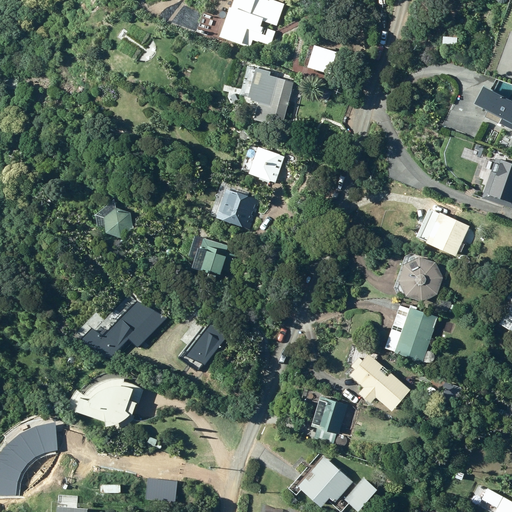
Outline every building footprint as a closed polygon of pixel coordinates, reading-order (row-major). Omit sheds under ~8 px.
[(286,6),(270,0),(238,0),(236,7),(234,7),(223,37),(251,48),(254,41),(271,47),(277,31),(265,27),(267,21),(278,25),(286,6)] [(219,10),(207,6),(197,35),(209,39),(219,10)] [(459,40),(442,39),(442,51),(459,52),(459,40)] [(334,75),(341,52),(319,46),(313,68),(334,75)] [(20,73),(2,71),(0,88),(18,90),(20,73)] [(295,82),(269,75),(257,121),(284,128),(292,97),(297,98),(300,86),(294,85),(295,82)] [(511,93),(508,101),(482,88),(474,105),(501,119),(499,124),(511,130),(511,93)] [(277,183),(286,156),(261,149),(253,175),(277,183)] [(511,208),(511,163),(496,158),(482,198),(511,208)] [(223,188),(213,216),(251,229),(256,216),(253,215),(254,211),(257,212),(258,209),(256,208),(257,204),(259,205),(261,200),(249,196),(252,188),(241,184),(239,190),(233,188),(232,189),(230,189),(230,190),(223,188)] [(135,229),(133,213),(119,208),(107,217),(109,233),(123,238),(135,229)] [(425,244),(455,257),(469,226),(440,212),(425,244)] [(230,246),(207,238),(197,268),(219,276),(220,274),(223,275),(226,269),(232,271),(237,255),(228,252),(230,246)] [(422,302),(437,294),(443,278),(435,262),(418,257),(403,265),(398,281),(406,297),(422,302)] [(97,312),(77,333),(95,352),(113,358),(131,339),(140,348),(169,319),(140,302),(131,294),(105,320),(97,312)] [(423,362),(438,317),(410,308),(410,309),(399,305),(384,349),(394,352),(394,353),(423,362)] [(231,336),(215,324),(208,333),(204,330),(182,358),(199,372),(205,363),(208,365),(231,336)] [(391,412),(410,390),(390,373),(387,376),(380,370),(383,366),(368,354),(362,361),(359,358),(351,367),(355,370),(349,376),(363,388),(358,393),(370,404),(376,398),(391,412)] [(136,417),(145,391),(139,387),(133,383),(127,381),(127,378),(122,378),(117,378),(112,379),(107,380),(102,382),(97,384),(93,388),(89,391),(85,394),(79,390),(69,408),(108,422),(108,427),(113,426),(118,425),(122,423),(126,421),(130,419),(134,416),(136,417)] [(320,396),(310,427),(317,429),(314,438),(332,444),(336,434),(337,434),(347,405),(320,396)] [(507,410),(496,408),(494,419),(504,421),(507,410)] [(0,495),(16,495),(18,483),(21,472),(27,464),(34,457),(45,454),(58,450),(55,423),(33,427),(20,434),(6,445),(0,453),(0,495)] [(159,440),(152,437),(149,442),(156,446),(159,440)] [(334,503),(353,482),(324,456),(297,487),(321,508),(329,498),(334,503)] [(149,478),(146,500),(176,503),(179,481),(149,478)] [(344,499),(356,511),(376,491),(364,479),(344,499)] [(466,498),(470,493),(464,489),(460,494),(466,498)] [(511,511),(511,502),(503,497),(494,511),(511,511)]
